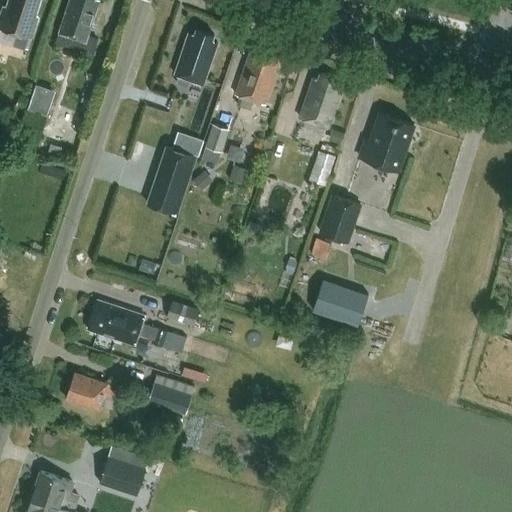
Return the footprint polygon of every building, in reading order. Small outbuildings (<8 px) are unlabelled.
[(3,7),(0,18),(0,25),(32,36),(37,18),(34,17),(39,0),(9,0),(7,8),(3,7)] [(98,38),(88,35),(99,0),(69,0),(56,40),(83,49),(81,55),(91,58),(98,38)] [(176,73),(180,75),(177,82),(188,86),(190,78),(203,82),(217,43),(211,41),(213,35),(197,29),(194,36),(189,34),(176,73)] [(236,94),(240,95),(237,103),(251,108),(254,100),(264,103),(280,58),(258,50),(255,56),(250,54),(236,94)] [(300,117),(328,127),(341,87),(336,86),(338,79),(321,74),(319,80),(314,78),(300,117)] [(24,108),(27,97),(19,95),(16,105),(24,108)] [(39,141),(47,114),(26,108),(15,143),(29,147),(31,138),(39,141)] [(414,124),(380,113),(371,140),(366,139),(360,157),(398,170),(408,142),(411,141),(415,130),(413,127),(414,124)] [(206,146),(221,151),(229,129),(213,124),(206,146)] [(331,130),(326,144),(338,148),(342,134),(331,130)] [(302,140),(298,151),(312,157),(317,145),(302,140)] [(233,141),(230,155),(244,158),(247,144),(233,141)] [(218,163),(221,151),(206,146),(202,158),(218,163)] [(193,159),(162,149),(143,206),(174,216),(193,159)] [(336,155),(320,150),(310,179),(326,185),(336,155)] [(246,169),(232,164),(228,179),(242,183),(246,169)] [(205,169),(194,179),(202,189),(214,180),(205,169)] [(350,240),(362,203),(332,192),(318,232),(349,242),(350,240)] [(173,268),(190,273),(192,265),(188,264),(191,253),(199,255),(203,238),(181,233),(173,268)] [(328,257),(332,243),(317,238),(313,252),(328,257)] [(287,268),(295,271),(298,262),(289,260),(286,268),(287,268)] [(325,279),(314,312),(359,327),(371,294),(325,279)] [(172,301),(168,315),(195,323),(199,309),(172,301)] [(151,342),(182,352),(187,337),(142,322),(144,315),(104,302),(102,308),(96,306),(91,322),(97,324),(95,330),(134,343),(138,333),(153,338),(151,342)] [(486,316),(481,329),(503,336),(507,323),(486,316)] [(104,396),(112,399),(117,386),(108,383),(74,372),(66,398),(99,409),(104,396)] [(155,381),(148,402),(186,414),(193,394),(155,381)] [(112,450),(101,481),(138,495),(149,463),(112,450)] [(41,471),(32,497),(73,511),(78,496),(69,493),(72,482),(41,471)] [(32,497),(27,511),(77,511),(73,511),(32,497)]
